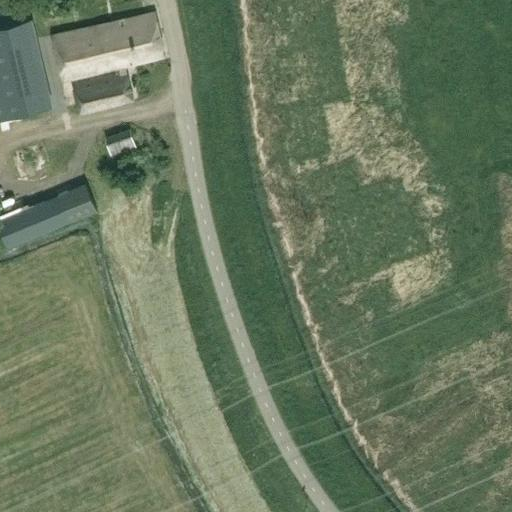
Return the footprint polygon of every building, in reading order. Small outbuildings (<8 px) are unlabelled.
[(91,0),(92,10),(139,4),(138,0),(91,0)] [(155,12),(53,35),(63,79),(115,67),(116,72),(73,82),(80,110),(133,98),(125,64),(165,55),(155,12)] [(0,115),(48,104),(28,19),(0,25),(0,115)] [(136,145),(130,128),(106,136),(112,153),(136,145)] [(87,183),(56,195),(67,221),(97,209),(87,183)] [(56,195),(0,217),(0,227),(7,245),(67,221),(56,195)]
